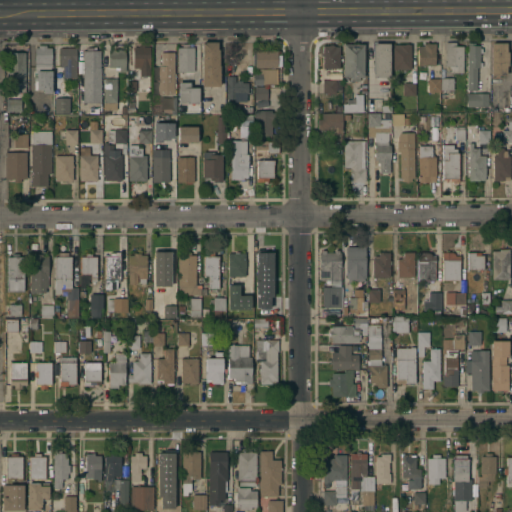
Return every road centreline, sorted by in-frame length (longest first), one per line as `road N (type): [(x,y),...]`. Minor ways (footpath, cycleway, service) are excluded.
road 1 (residential): [(0,424),(511,419)]
road 2 (primary): [(0,13),(511,9)]
road 3 (residential): [(0,220),(511,218)]
road 4 (residential): [(298,0),(299,511)]
